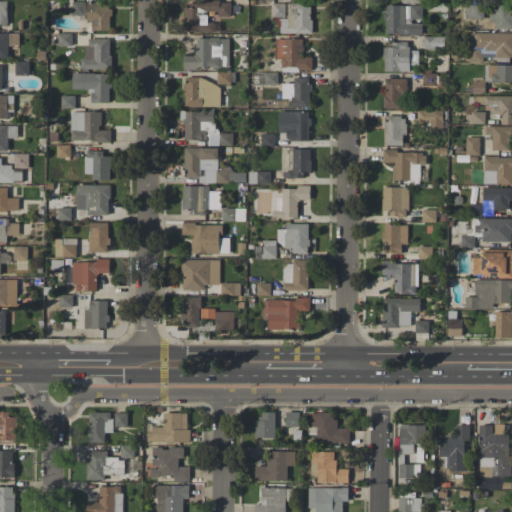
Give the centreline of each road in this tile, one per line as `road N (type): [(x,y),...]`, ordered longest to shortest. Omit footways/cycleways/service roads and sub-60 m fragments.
road 1 (residential): [(348,0),(346,354)]
road 2 (residential): [(148,0),(146,353)]
road 3 (primary): [(0,374),(265,376)]
road 4 (primary): [(346,354),(110,353)]
road 5 (primary): [(511,354),(346,354)]
road 6 (residential): [(36,352),(36,400),(51,416),(49,511)]
road 7 (primary): [(346,376),(467,377)]
